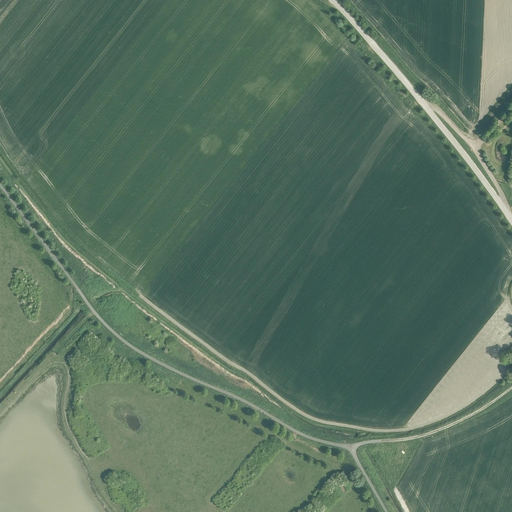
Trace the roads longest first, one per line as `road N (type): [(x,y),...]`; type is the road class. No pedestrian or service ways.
road 1 (tertiary): [(511,219),(332,0)]
road 2 (track): [(380,441),(451,424),(511,387)]
